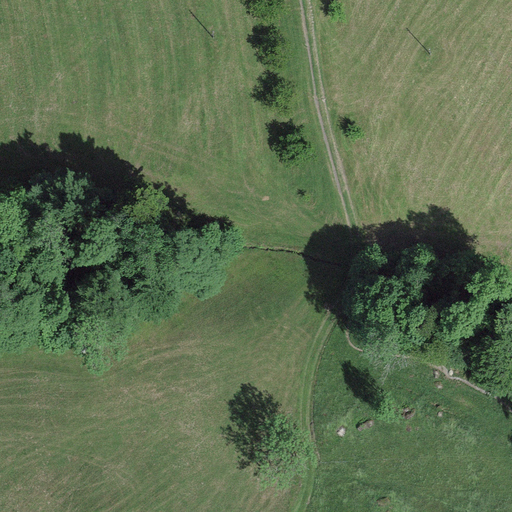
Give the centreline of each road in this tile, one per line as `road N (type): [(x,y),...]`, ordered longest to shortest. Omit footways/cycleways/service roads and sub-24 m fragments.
road 1 (track): [(342,300),(355,259),(301,0)]
road 2 (track): [(301,511),(312,474),(308,377),(342,300)]
